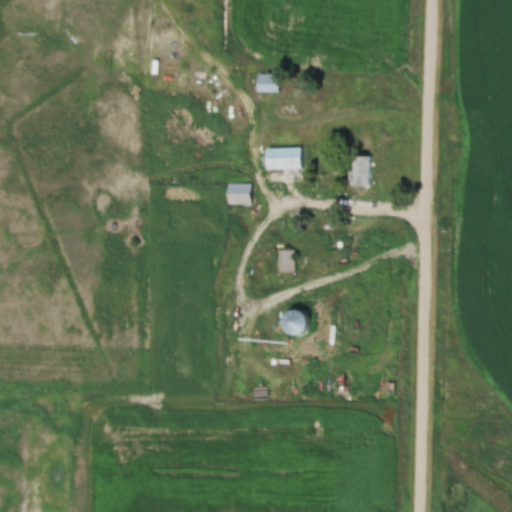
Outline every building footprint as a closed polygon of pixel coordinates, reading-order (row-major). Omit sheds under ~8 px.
[(281,74),(259,74),(259,92),(281,92),(281,74)] [(128,114),(128,100),(108,100),(108,114),(128,114)] [(303,170),(303,149),(267,149),(267,170),(303,170)] [(370,186),(370,156),(352,156),(352,186),(370,186)] [(127,159),(110,159),(110,178),(127,178),(127,159)] [(253,184),(229,184),(229,205),(253,205),(253,184)] [(295,272),(295,251),(278,251),(278,272),(295,272)] [(305,310),(295,310),(295,332),(305,332),(305,310)]
